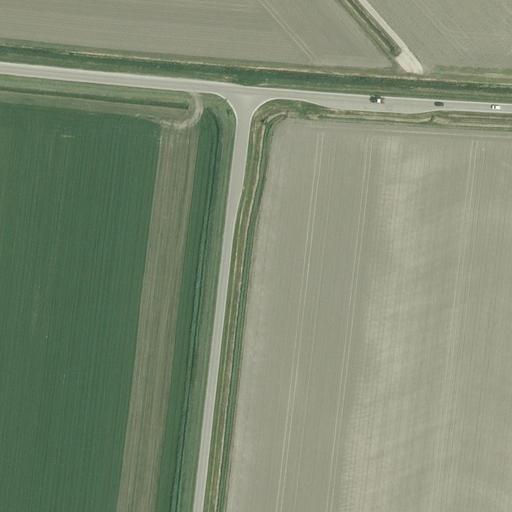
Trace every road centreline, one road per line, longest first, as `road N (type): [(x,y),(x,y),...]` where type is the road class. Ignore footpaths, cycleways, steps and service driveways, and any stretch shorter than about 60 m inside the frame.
road 1 (unclassified): [(194,511),(247,91)]
road 2 (unclassified): [(511,108),(247,91)]
road 3 (unclassified): [(247,91),(0,68)]
